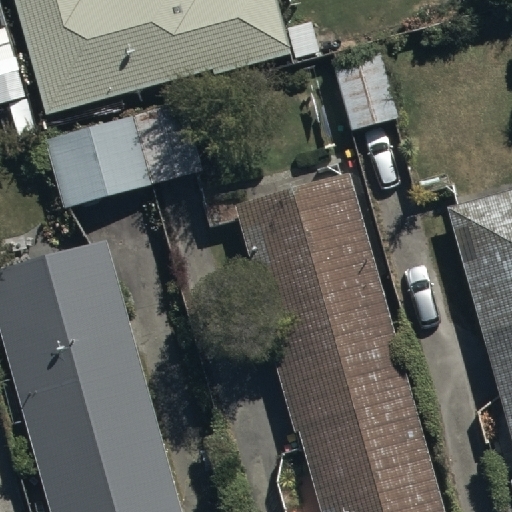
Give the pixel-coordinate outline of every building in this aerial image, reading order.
[(20,0),(51,109),(123,89),(222,61),(290,42),(278,0),(20,0)] [(400,117),(381,46),(332,60),(351,130),(400,117)] [(64,207),(221,163),(200,90),(43,133),(64,207)] [(446,511),(350,169),(231,202),(318,511),(446,511)] [(511,183),(444,202),(511,443),(511,183)] [(0,265),(0,329),(51,511),(184,511),(107,235),(0,265)]
